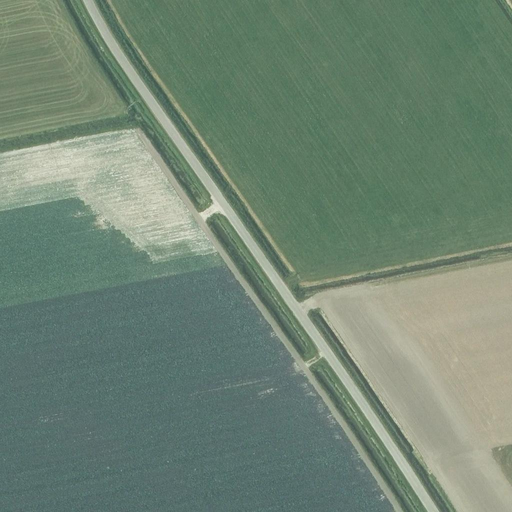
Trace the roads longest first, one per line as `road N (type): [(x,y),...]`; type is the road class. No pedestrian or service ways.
road 1 (unclassified): [(86,0),(281,288)]
road 2 (unclassified): [(432,511),(281,288)]
